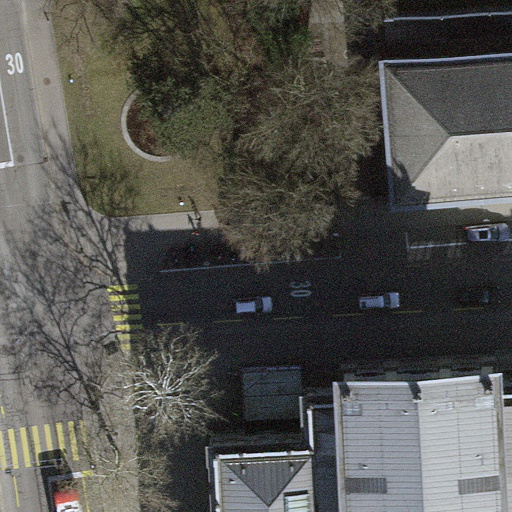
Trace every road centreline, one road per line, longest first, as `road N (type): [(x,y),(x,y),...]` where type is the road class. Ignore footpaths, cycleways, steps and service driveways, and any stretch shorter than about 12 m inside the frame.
road 1 (primary): [(29,328),(124,328),(511,297)]
road 2 (residential): [(29,328),(55,511)]
road 3 (primary): [(0,158),(29,328)]
